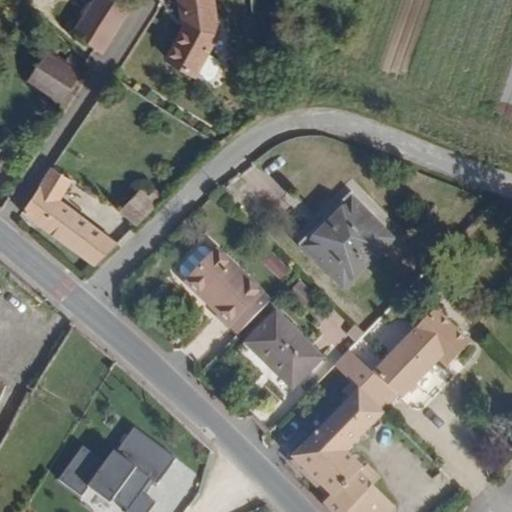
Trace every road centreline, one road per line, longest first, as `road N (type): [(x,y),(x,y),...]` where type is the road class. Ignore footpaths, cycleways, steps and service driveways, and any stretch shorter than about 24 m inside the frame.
road 1 (secondary): [(80,304),(300,511)]
road 2 (residential): [(80,304),(244,139),(283,126)]
road 3 (residential): [(283,126),(324,123),(375,136),(511,185)]
road 4 (residential): [(283,126),(281,42),(290,0)]
